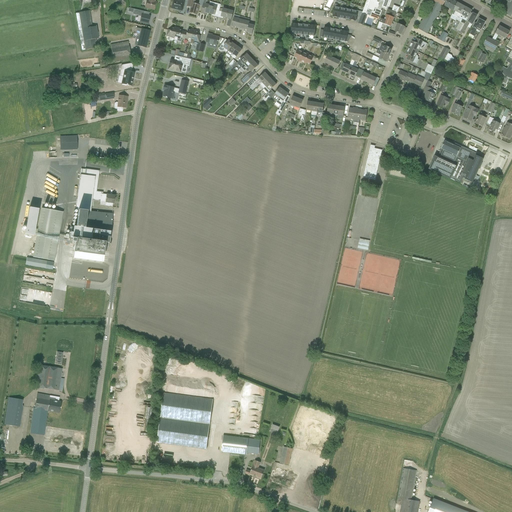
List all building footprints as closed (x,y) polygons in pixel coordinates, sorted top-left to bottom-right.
[(146,0),(144,8),(154,10),(156,2),(155,2),(155,0),(146,0)] [(182,11),(183,6),(184,3),(183,2),(183,0),(178,0),(178,1),(173,0),(171,9),(182,11)] [(192,0),(188,0),(188,2),(187,7),(191,8),(189,13),(197,15),(199,6),(202,7),(204,1),(203,0),(199,0),(199,3),(195,2),(195,1),(192,0)] [(203,0),(204,1),(202,7),(200,13),(206,15),(206,13),(209,14),(212,2),(210,2),(209,5),(205,4),(206,0),(205,0),(203,0)] [(366,0),(364,8),(363,10),(358,24),(363,25),(367,15),(370,17),(380,20),(380,19),(381,19),(384,9),(386,10),(387,7),(388,7),(390,0),(366,0)] [(425,0),(426,0),(432,4),(418,29),(427,34),(437,16),(439,17),(440,14),(439,13),(441,8),(445,0),(425,0)] [(454,8),(457,3),(451,0),(447,0),(444,6),(450,10),(453,11),(454,11),(453,11),(454,8)] [(511,0),(503,0),(508,2),(502,13),(510,17),(511,12),(511,0)] [(212,2),(209,14),(212,15),(212,16),(217,18),(220,8),(221,5),(212,2)] [(452,15),(458,18),(464,7),(457,3),(454,8),(453,11),(454,11),(453,11),(452,15)] [(464,7),(458,18),(462,20),(460,23),(460,22),(456,30),(460,32),(459,32),(460,33),(470,13),(472,11),(464,7)] [(128,8),(128,12),(132,13),(132,14),(141,16),(139,23),(148,25),(149,19),(148,19),(148,16),(143,15),(144,12),(128,8)] [(220,8),(217,18),(223,19),(223,18),(226,18),(228,10),(220,8)] [(326,12),(295,8),(294,14),(326,17),(326,12)] [(380,19),(380,20),(379,22),(382,24),(391,27),(396,13),(388,10),(384,20),(381,19),(380,19)] [(89,11),(76,14),(82,50),(84,50),(97,48),(95,39),(98,38),(96,27),(92,27),(89,11)] [(470,13),(460,33),(464,35),(465,32),(467,28),(470,24),(472,25),(477,16),(472,13),(472,14),(470,13)] [(234,15),(232,23),(231,28),(233,28),(234,27),(236,28),(239,17),(239,16),(234,15)] [(239,17),(236,28),(239,28),(239,30),(241,30),(244,21),(245,19),(239,17)] [(484,21),(482,20),(482,21),(479,19),(476,24),(475,23),(472,28),(469,34),(473,36),(475,31),(476,31),(479,33),(480,32),(482,27),(485,23),(484,22),(484,21)] [(401,35),(404,27),(398,24),(394,32),(401,35)] [(487,37),(485,41),(483,45),(489,49),(492,50),(494,51),(499,43),(495,41),(498,35),(505,39),(509,32),(499,26),(492,40),(487,37)] [(135,33),(137,34),(138,34),(135,45),(145,48),(150,31),(136,28),(135,33)] [(171,31),(168,30),(166,36),(171,38),(171,36),(174,37),(177,28),(175,28),(174,29),(171,28),(171,31)] [(177,28),(174,37),(175,37),(174,41),(177,42),(178,42),(179,43),(181,42),(181,41),(182,41),(184,32),(182,31),(179,30),(179,29),(177,28)] [(328,39),(330,29),(324,28),(323,31),(320,30),(319,37),(328,39)] [(184,32),(182,41),(183,40),(183,39),(188,40),(188,38),(191,39),(193,30),(191,29),(191,31),(188,30),(187,33),(184,32)] [(193,30),(191,39),(190,43),(193,44),(194,41),(199,43),(200,36),(198,35),(198,33),(195,32),(196,31),(193,30)] [(347,35),(348,32),(342,31),(340,41),(348,42),(351,36),(347,35)] [(208,34),(207,39),(206,43),(217,46),(219,38),(212,36),(212,35),(208,34)] [(412,41),(409,48),(417,52),(419,49),(420,49),(421,49),(422,48),(423,48),(423,47),(424,48),(427,44),(416,39),(419,40),(417,44),(412,41)] [(222,44),(219,48),(218,49),(221,51),(224,51),(225,49),(228,51),(233,43),(228,40),(224,46),(222,44)] [(128,42),(111,44),(110,45),(113,62),(131,59),(128,42)] [(233,43),(228,51),(226,53),(230,56),(237,47),(233,43)] [(381,45),(378,50),(378,51),(389,56),(392,49),(385,46),(384,46),(381,45)] [(237,47),(230,56),(235,59),(236,57),(237,57),(242,50),(237,47)] [(439,57),(444,59),(448,53),(450,50),(444,47),(439,57)] [(406,59),(417,64),(419,60),(417,59),(418,59),(418,58),(417,57),(417,56),(416,56),(416,55),(417,52),(409,48),(405,54),(411,57),(409,61),(406,59)] [(298,49),(296,53),(294,58),(297,59),(296,60),(299,61),(303,53),(299,51),(300,50),(298,49)] [(472,58),(482,64),(486,56),(481,53),(482,52),(477,49),(472,58)] [(387,59),(389,56),(378,51),(378,50),(377,50),(376,53),(380,56),(379,59),(386,62),(386,61),(387,62),(388,59),(387,59)] [(303,53),(299,61),(301,62),(301,61),(304,62),(308,55),(308,54),(306,53),(306,54),(303,53)] [(448,53),(444,59),(444,60),(454,65),(456,60),(452,57),(452,56),(448,53)] [(244,64),(250,58),(246,54),(243,57),(237,63),(235,62),(231,67),(233,69),(238,64),(241,68),(244,64)] [(325,54),(322,60),(325,61),(324,63),(330,66),(334,59),(327,56),(325,54)] [(310,65),(314,56),(311,55),(311,57),(308,55),(304,62),(304,64),(306,65),(307,63),(310,65)] [(178,56),(175,56),(175,57),(174,61),(173,60),(173,61),(172,60),(171,62),(171,63),(170,63),(168,70),(180,73),(181,68),(186,69),(186,66),(188,67),(189,67),(190,64),(191,60),(184,58),(178,56)] [(465,61),(459,57),(455,66),(460,70),(465,61)] [(246,70),(254,62),(250,58),(244,64),(241,68),(244,71),(246,70)] [(500,71),(501,72),(504,76),(508,78),(511,80),(511,60),(508,58),(506,62),(510,64),(507,69),(503,67),(500,71)] [(334,59),(330,66),(337,69),(339,64),(340,62),(334,59)] [(354,61),(352,60),(349,66),(345,65),(342,71),(348,74),(354,61)] [(358,78),(361,70),(359,69),(358,71),(354,69),(357,63),(354,61),(348,74),(355,77),(355,76),(358,78)] [(254,62),(246,70),(247,72),(249,70),(251,72),(253,70),(258,66),(254,62)] [(121,65),(119,76),(123,77),(121,84),(131,86),(134,73),(131,72),(133,65),(131,63),(121,65)] [(424,72),(431,75),(434,67),(428,64),(424,72)] [(366,83),(370,76),(364,73),(364,71),(361,70),(358,78),(361,79),(360,80),(366,83)] [(400,71),(396,78),(404,81),(405,81),(408,74),(400,71)] [(253,79),(247,84),(251,87),(255,83),(257,81),(260,85),(262,83),(268,77),(266,75),(267,74),(265,72),(259,78),(256,75),(253,79)] [(408,74),(405,81),(413,84),(413,83),(416,77),(408,73),(408,74)] [(247,75),(240,82),(243,85),(251,78),(247,75)] [(370,76),(366,83),(373,86),(376,78),(370,76)] [(416,77),(413,83),(421,87),(424,80),(416,76),(416,77)] [(260,85),(263,89),(266,87),(273,80),(271,78),(270,79),(268,77),(262,83),(260,85)] [(266,87),(263,89),(267,93),(276,85),(274,82),(275,82),(273,80),(266,87)] [(166,98),(167,98),(173,99),(175,93),(178,94),(179,93),(185,94),(188,82),(182,81),(179,90),(164,86),(163,90),(164,90),(163,96),(166,97),(166,98)] [(425,91),(422,95),(425,96),(424,100),(430,103),(432,100),(433,99),(432,99),(434,95),(435,92),(431,89),(429,89),(426,87),(425,91)] [(275,94),(272,98),(276,101),(284,91),(279,88),(276,92),(275,94)] [(284,91),(276,101),(278,103),(278,104),(280,105),(279,111),(281,113),(284,107),(287,101),(285,99),(285,98),(288,94),(284,91)] [(511,96),(501,91),(499,94),(501,95),(511,100),(511,96)] [(114,99),(113,92),(99,95),(100,101),(104,100),(104,101),(114,99)] [(442,94),(438,101),(436,106),(443,108),(446,103),(448,104),(450,100),(444,98),(445,95),(442,94)] [(116,111),(122,112),(123,108),(125,108),(126,100),(127,101),(128,97),(118,96),(117,102),(116,102),(114,104),(113,108),(115,109),(117,109),(116,111)] [(292,96),(291,101),(289,105),(294,107),(298,98),(292,96)] [(298,98),(294,107),(299,109),(298,116),(301,116),(301,115),(303,110),(299,109),(303,100),(298,98)] [(203,104),(203,108),(204,109),(211,102),(209,99),(203,104)] [(318,102),(316,115),(321,116),(319,124),(323,124),(324,113),(322,113),(324,104),(320,104),(321,103),(318,102)] [(456,102),(453,108),(451,112),(458,115),(462,107),(458,106),(459,103),(456,102)] [(467,109),(466,113),(463,118),(471,121),(473,116),(476,117),(479,111),(469,106),(467,109)] [(503,116),(500,122),(503,123),(506,117),(506,118),(508,113),(509,111),(509,110),(506,109),(503,116)] [(477,121),(476,123),(482,126),(486,119),(485,119),(487,115),(481,113),(478,120),(477,120),(476,121),(477,121)] [(490,126),(489,127),(490,127),(489,129),(494,132),(495,129),(497,130),(499,124),(493,121),(494,119),(489,117),(486,124),(490,125),(490,126)] [(504,128),(503,130),(501,135),(509,139),(511,132),(511,125),(511,124),(511,125),(507,123),(504,128)] [(77,150),(77,136),(60,136),(60,150),(77,150)] [(440,158),(434,156),(428,169),(450,180),(451,178),(460,183),(463,178),(465,179),(472,183),(479,169),(480,167),(480,165),(481,164),(483,159),(481,158),(481,157),(455,145),(454,146),(444,141),(441,149),(440,151),(442,152),(440,158)] [(370,145),(365,170),(363,178),(375,181),(377,172),(382,150),(374,149),(375,146),(370,145)] [(491,171),(496,173),(502,158),(497,156),(491,171)] [(80,175),(75,209),(78,210),(90,212),(92,200),(100,201),(99,205),(112,207),(112,203),(114,204),(115,196),(103,194),(103,192),(96,191),(99,172),(99,171),(86,169),(85,175),(80,175)] [(475,181),(480,184),(483,179),(478,176),(475,181)] [(46,197),(47,189),(54,189),(54,186),(43,185),(42,196),(46,197)] [(29,208),(24,234),(33,236),(38,209),(29,208)] [(63,212),(41,208),(32,257),(54,261),(63,212)] [(75,239),(72,259),(101,263),(103,251),(106,251),(109,247),(112,223),(112,220),(112,214),(90,212),(78,210),(76,227),(73,227),(72,233),(74,233),(73,238),(75,239)] [(359,241),(362,242),(361,247),(366,249),(367,247),(368,247),(369,243),(369,241),(360,239),(359,241)] [(19,283),(49,286),(50,280),(36,278),(37,270),(21,268),(19,283)] [(36,388),(39,388),(44,389),(44,388),(59,390),(62,369),(39,365),(36,388)] [(163,393),(157,443),(206,449),(213,400),(163,393)] [(33,408),(31,428),(30,433),(44,435),(47,411),(59,413),(61,402),(55,401),(55,397),(37,394),(35,408),(33,408)] [(22,400),(8,398),(4,425),(18,427),(21,407),(21,406),(22,400)] [(274,432),(276,426),(269,423),(267,429),(274,432)] [(223,435),(222,447),(221,452),(247,455),(247,453),(258,454),(260,440),(223,435)] [(283,447),(279,464),(288,466),(292,449),(283,447)] [(249,475),(250,474),(261,478),(264,470),(258,468),(260,462),(255,460),(253,466),(252,466),(250,472),(246,470),(245,473),(249,475)] [(403,469),(398,493),(397,498),(402,499),(399,511),(417,511),(419,501),(412,500),(413,498),(411,498),(416,471),(403,469)] [(465,511),(433,499),(428,511),(465,511)]
